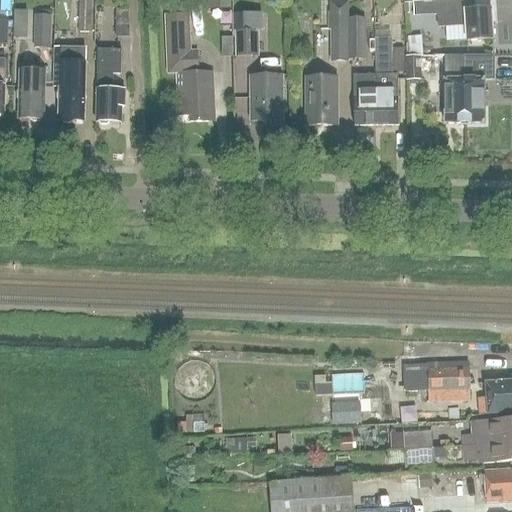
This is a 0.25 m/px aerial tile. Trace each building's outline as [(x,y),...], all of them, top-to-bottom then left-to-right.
[(207,0),(207,11),(230,11),(229,0),(207,0)] [(349,63),(349,61),(349,19),(348,5),(348,3),(347,0),(329,0),(330,2),(329,3),(329,13),(327,13),(328,31),(330,32),(330,63),(349,63)] [(474,0),(458,1),(433,2),(434,17),(438,16),(438,28),(466,27),(467,42),(493,41),(491,11),(475,12),(474,0)] [(79,1),(78,33),(90,33),(91,1),(79,1)] [(127,10),(115,11),(115,39),(129,38),(127,10)] [(166,16),(167,52),(190,51),(189,15),(166,16)] [(51,49),(52,16),(50,16),(41,16),(34,16),(34,48),(51,49)] [(366,20),(349,19),(349,61),(366,61),(366,20)] [(259,32),(234,32),(235,58),(259,58),(259,32)] [(375,77),(376,126),(398,126),(398,77),(393,77),(392,40),(374,40),(375,77)] [(85,65),(76,65),(76,51),(79,51),(79,50),(55,49),(54,88),(59,88),(59,91),(56,94),(56,100),(59,103),(58,122),(61,122),(63,125),(70,125),(73,122),(84,123),(85,89),(84,89),(85,65)] [(407,49),(407,57),(421,57),(422,57),(422,49),(407,49)] [(121,76),(121,53),(122,51),(97,51),(97,75),(96,123),(98,123),(101,127),(107,127),(110,124),(121,124),(121,109),(124,109),(125,92),(112,92),(113,76),(121,76)] [(190,51),(167,52),(168,74),(176,73),(178,117),(188,117),(188,123),(214,122),(212,74),(198,74),(197,51),(190,51)] [(421,57),(405,57),(406,82),(421,81),(421,57)] [(445,125),(464,125),(464,57),(444,57),(445,125)] [(464,57),(464,125),(484,125),(484,82),(494,81),(494,57),(464,57)] [(28,71),(28,89),(19,88),(19,91),(16,94),(16,99),(19,102),(18,120),(30,120),(33,123),(38,124),(41,121),(44,121),(44,89),(45,72),(28,71)] [(354,127),(376,126),(375,77),(353,78),(354,127)] [(282,78),(250,78),(250,122),(283,122),(282,78)] [(336,79),(306,79),(306,127),(337,127),(336,79)] [(467,371),(427,371),(414,371),(415,381),(416,381),(417,393),(428,393),(428,391),(468,391),(467,371)] [(511,382),(485,384),(487,416),(511,413),(511,382)] [(332,404),(346,404),(346,395),(332,395),(332,404)] [(360,404),(331,405),(332,426),(361,424),(360,404)] [(448,420),(458,420),(458,410),(448,410),(448,420)] [(204,415),(193,416),(194,433),(205,432),(204,415)] [(473,445),(462,445),(463,462),(477,461),(477,464),(493,463),(493,464),(511,463),(511,420),(480,423),(480,426),(471,426),(473,445)] [(176,433),(185,433),(185,423),(176,423),(176,433)] [(433,450),(432,433),(403,435),(405,452),(433,450)] [(291,436),(278,436),(278,455),(291,455),(291,436)] [(235,450),(230,450),(230,459),(247,459),(247,449),(257,448),(256,439),(246,440),(235,440),(235,450)] [(340,443),(340,452),(353,451),(352,442),(340,443)] [(433,450),(405,452),(406,469),(434,467),(433,450)] [(207,464),(195,465),(196,475),(208,474),(207,464)] [(511,471),(484,473),(486,504),(511,502),(511,475),(511,476),(511,471)] [(417,475),(418,490),(433,489),(432,474),(417,475)] [(269,484),(270,511),(354,511),(352,478),(269,484)]
